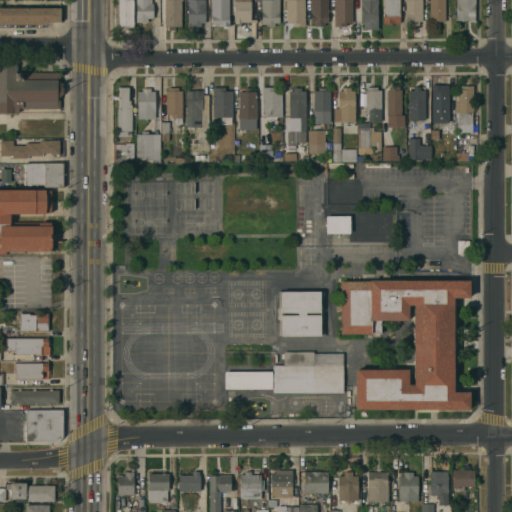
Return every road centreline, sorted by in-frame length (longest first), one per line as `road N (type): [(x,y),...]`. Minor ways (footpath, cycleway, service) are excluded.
road 1 (residential): [(511,55),(110,57),(0,46)]
road 2 (residential): [(496,0),(495,511)]
road 3 (secondary): [(89,0),(89,511)]
road 4 (residential): [(511,436),(139,437),(89,447)]
